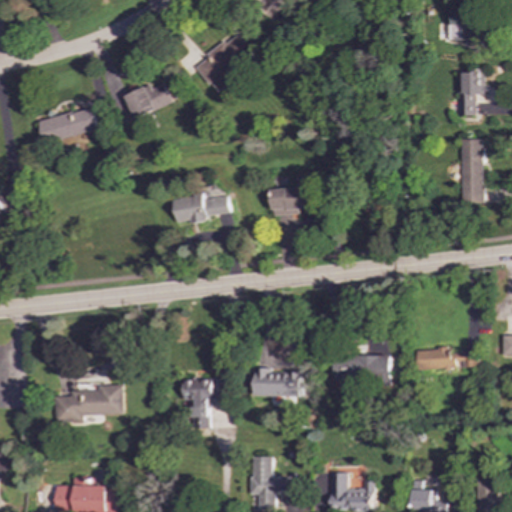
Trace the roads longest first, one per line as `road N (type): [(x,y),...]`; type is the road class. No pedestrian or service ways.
road 1 (secondary): [(511,256),(0,311)]
road 2 (residential): [(0,68),(119,31),(168,0)]
